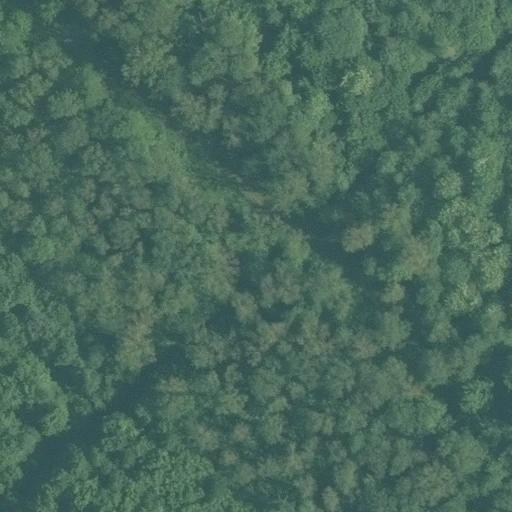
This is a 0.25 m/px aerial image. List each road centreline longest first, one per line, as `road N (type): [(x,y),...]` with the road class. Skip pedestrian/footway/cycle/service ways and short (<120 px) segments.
road 1 (track): [(24,0),(304,237),(511,32)]
road 2 (track): [(304,237),(511,408)]
